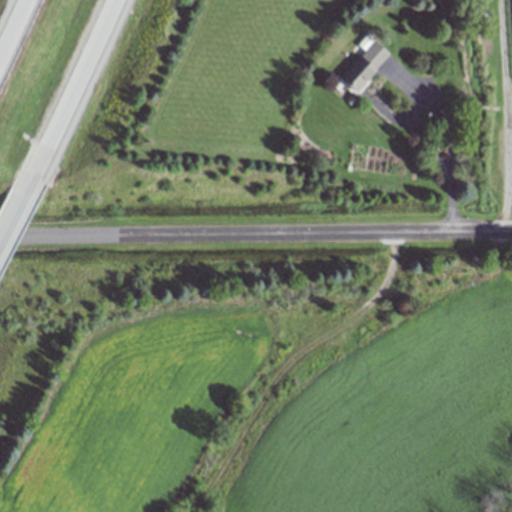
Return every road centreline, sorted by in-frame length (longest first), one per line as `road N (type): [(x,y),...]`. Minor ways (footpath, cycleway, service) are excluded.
road 1 (residential): [(0,235),(511,228)]
road 2 (motorway): [(34,178),(123,0)]
